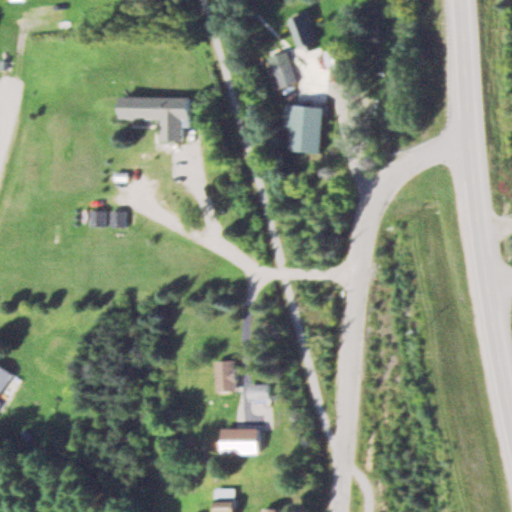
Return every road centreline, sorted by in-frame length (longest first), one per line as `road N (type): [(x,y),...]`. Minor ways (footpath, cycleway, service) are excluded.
road 1 (residential): [(335,511),(363,214),(391,172),(434,148),(468,146)]
road 2 (secondary): [(511,413),(468,146),(461,0)]
